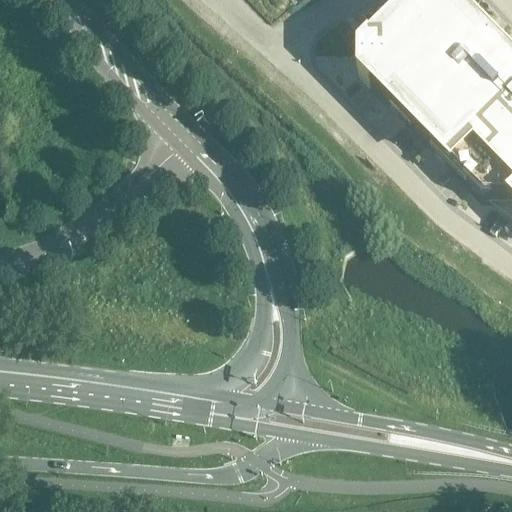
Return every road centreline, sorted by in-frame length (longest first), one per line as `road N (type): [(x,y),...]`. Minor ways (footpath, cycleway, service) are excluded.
road 1 (tertiary): [(0,464),(206,477),(236,473),(296,434)]
road 2 (tertiary): [(175,148),(227,202),(245,235),(262,310),(261,335),(242,373),(195,391)]
road 3 (unclassified): [(511,267),(289,61)]
road 4 (tertiary): [(283,406),(290,332),(272,244),(259,215),(189,135)]
road 5 (primary): [(511,452),(283,406)]
road 6 (primary): [(0,384),(226,416)]
road 7 (primary): [(296,434),(511,472)]
road 8 (tertiary): [(0,266),(81,234),(175,148)]
road 9 (primary): [(195,391),(0,364)]
road 10 (tertiary): [(59,0),(104,70),(175,148)]
road 11 (tertiary): [(189,135),(72,0)]
